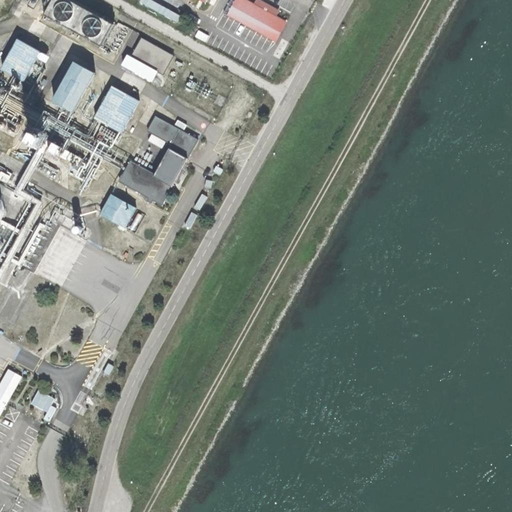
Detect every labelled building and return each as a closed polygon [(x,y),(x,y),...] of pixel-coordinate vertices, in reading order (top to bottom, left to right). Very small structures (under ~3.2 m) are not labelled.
[(100,45),(112,23),(69,0),(47,0),(39,15),(99,48),(100,45)] [(278,41),(289,20),(286,18),(289,12),(266,0),(235,0),(228,14),(278,41)] [(123,29),(112,23),(100,45),(111,51),(123,29)] [(200,31),(211,37),(214,30),(204,25),(200,31)] [(127,58),(160,76),(171,57),(137,39),(127,58)] [(29,64),(35,54),(14,42),(0,64),(0,73),(17,83),(29,64)] [(49,103),(68,114),(91,74),(72,63),(49,103)] [(29,64),(17,83),(29,90),(40,70),(29,64)] [(91,119),(117,135),(135,103),(109,88),(91,119)] [(115,184),(159,208),(178,174),(196,141),(152,118),(145,132),(168,144),(151,176),(127,162),(115,184)] [(2,145),(15,151),(22,137),(9,131),(2,145)] [(33,150),(39,139),(29,134),(23,144),(33,150)] [(75,171),(80,162),(50,145),(45,155),(75,171)] [(109,197),(97,218),(123,232),(134,211),(109,197)] [(0,379),(0,412),(18,381),(4,373),(0,379)] [(28,394),(21,406),(44,418),(50,406),(28,394)]
